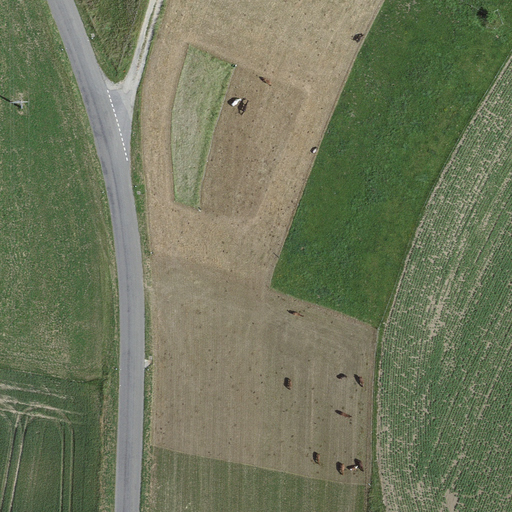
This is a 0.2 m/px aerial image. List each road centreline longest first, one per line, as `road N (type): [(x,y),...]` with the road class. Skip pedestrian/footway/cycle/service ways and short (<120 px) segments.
road 1 (tertiary): [(127,511),(132,304),(125,230),(107,139),(61,0)]
road 2 (track): [(107,139),(156,0)]
